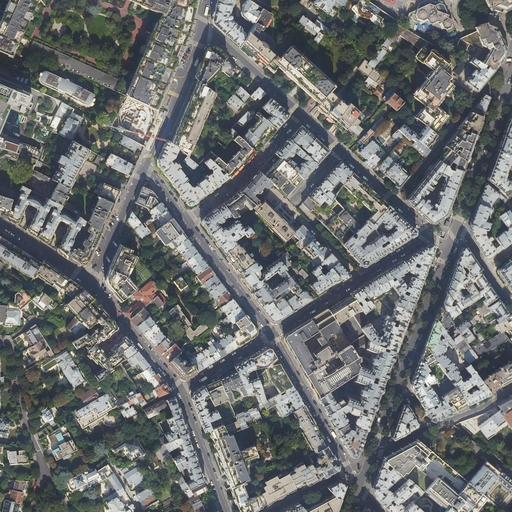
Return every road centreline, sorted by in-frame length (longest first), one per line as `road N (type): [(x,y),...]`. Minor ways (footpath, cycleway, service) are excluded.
road 1 (residential): [(428,234),(271,333)]
road 2 (tertiary): [(456,223),(511,74)]
road 3 (residential): [(348,470),(271,333)]
road 4 (residential): [(299,114),(235,184),(186,221)]
road 5 (residential): [(144,163),(202,30)]
road 6 (tertiary): [(397,383),(447,248)]
road 7 (residential): [(271,333),(186,221)]
road 8 (residential): [(89,283),(181,389)]
road 9 (residential): [(89,283),(144,163)]
road 10 (residential): [(181,389),(225,511)]
road 11 (residential): [(202,30),(299,114)]
road 12 (residential): [(6,341),(41,462)]
road 13 (residential): [(339,150),(428,234)]
